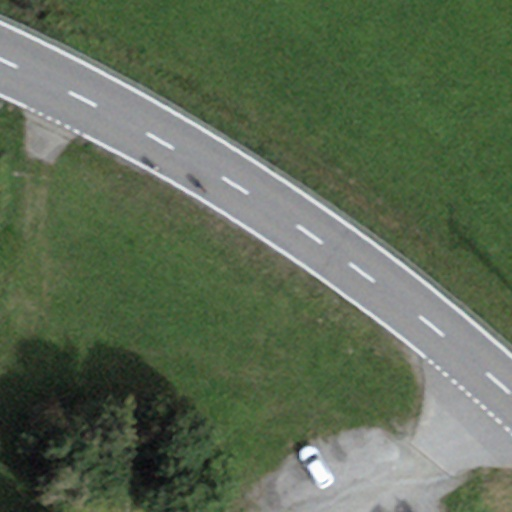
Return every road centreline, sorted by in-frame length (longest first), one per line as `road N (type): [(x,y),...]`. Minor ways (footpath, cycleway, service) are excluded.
road 1 (tertiary): [(511,392),(364,273),(233,185),(89,101),(0,62)]
road 2 (track): [(318,511),(509,390)]
